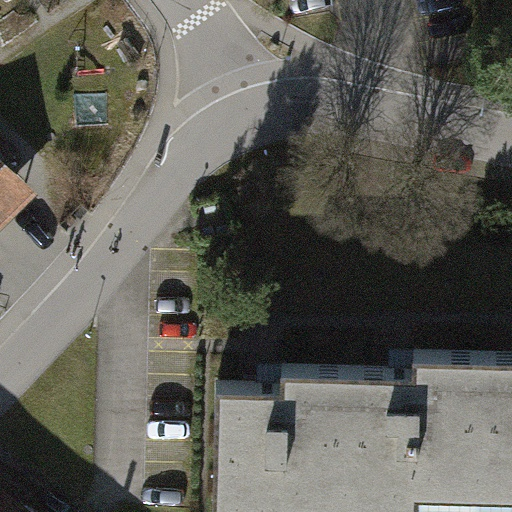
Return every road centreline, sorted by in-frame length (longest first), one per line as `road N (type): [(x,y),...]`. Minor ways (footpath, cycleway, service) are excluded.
road 1 (residential): [(251,120),(194,153),(125,248),(0,385)]
road 2 (residential): [(251,120),(340,109),(511,140)]
road 3 (residential): [(185,0),(251,120)]
